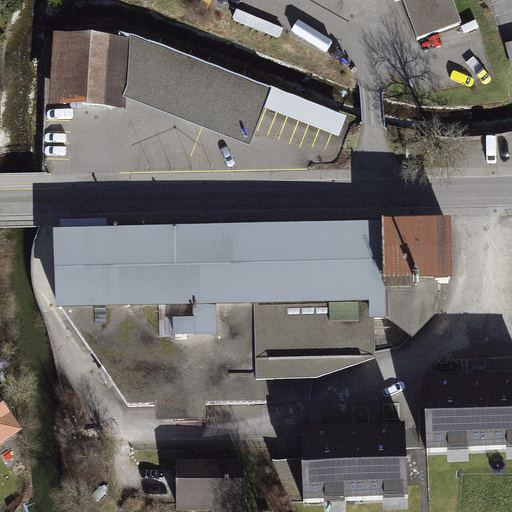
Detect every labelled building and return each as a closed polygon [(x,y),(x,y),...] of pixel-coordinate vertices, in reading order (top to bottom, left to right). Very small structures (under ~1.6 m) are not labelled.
[(403,0),(418,39),(462,23),(453,0),(403,0)] [(135,40),(59,35),(53,104),(135,107),(250,150),(267,117),(336,141),(346,124),(135,40)] [(451,229),(54,240),(56,320),(68,320),(129,410),(265,405),(264,398),(274,398),(274,386),(319,384),(376,363),(376,332),(389,332),(415,343),(441,315),(440,287),(453,286),(451,229)] [(511,381),(427,385),(429,430),(430,458),(511,454),(511,381)] [(0,444),(20,431),(0,401),(0,444)] [(405,432),(303,437),(304,461),(306,509),(409,504),(405,432)] [(247,511),(247,467),(178,467),(178,511),(247,511)] [(15,501),(8,508),(12,511),(19,505),(15,501)]
